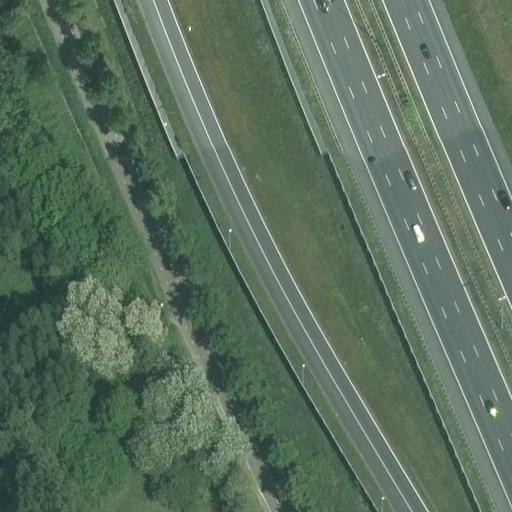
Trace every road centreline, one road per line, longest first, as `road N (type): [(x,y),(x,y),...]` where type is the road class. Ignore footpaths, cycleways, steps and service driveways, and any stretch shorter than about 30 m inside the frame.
road 1 (motorway): [(159,0),(281,274),(419,511)]
road 2 (unclassified): [(269,511),(48,0)]
road 3 (motorway): [(315,0),(511,469)]
road 4 (track): [(209,372),(0,104)]
road 5 (motorway): [(511,271),(401,0)]
